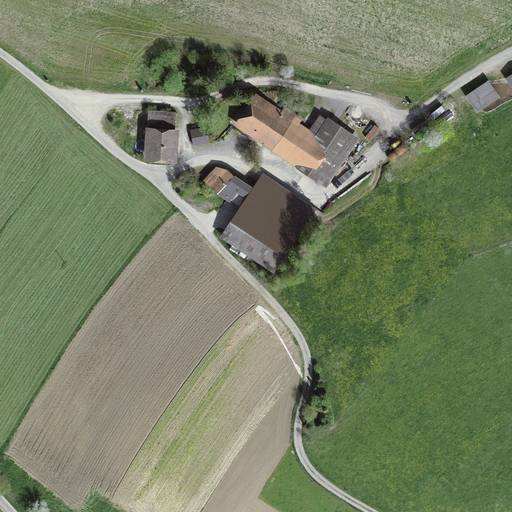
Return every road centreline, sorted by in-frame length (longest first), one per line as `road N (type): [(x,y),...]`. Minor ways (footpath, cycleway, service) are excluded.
road 1 (track): [(370,511),(304,463),(297,429),(308,377),(295,330),(158,184)]
road 2 (residential): [(0,52),(158,184)]
